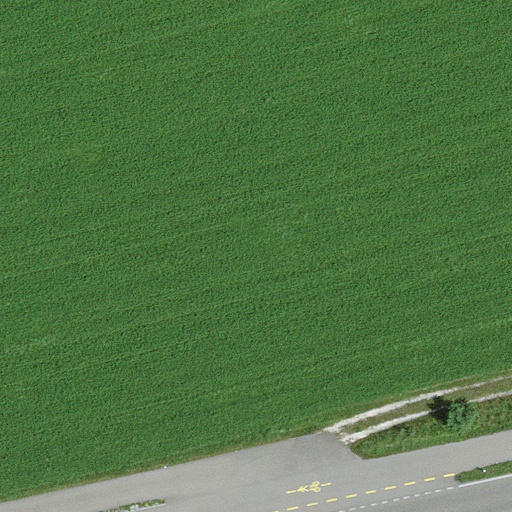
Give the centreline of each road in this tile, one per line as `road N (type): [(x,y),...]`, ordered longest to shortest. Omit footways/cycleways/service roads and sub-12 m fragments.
road 1 (track): [(12,511),(302,453),(329,482),(337,511)]
road 2 (track): [(302,453),(400,411),(511,381)]
